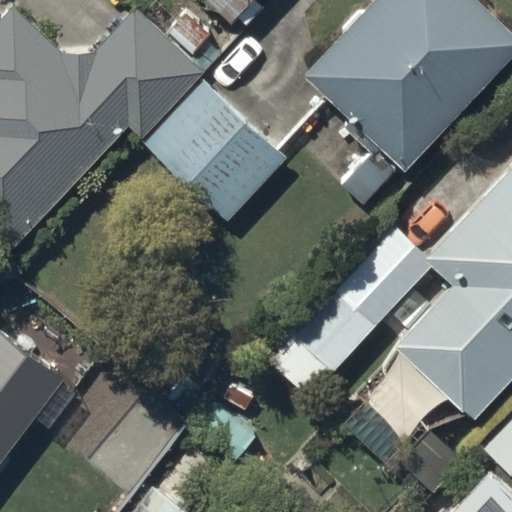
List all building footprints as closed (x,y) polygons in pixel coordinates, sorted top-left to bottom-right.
[(145,127),(201,62),(131,1),(89,49),(78,39),(72,46),(18,0),(8,0),(0,10),(0,238),(7,245),(125,110),(145,127)] [(217,0),(230,12),(237,5),(244,12),(255,0),(217,0)] [(406,156),(511,40),(511,20),(489,0),(367,0),(307,65),(406,156)] [(290,149),(207,73),(147,138),(230,214),(290,149)] [(478,409),(511,371),(511,152),(427,246),(453,270),(395,334),(478,409)] [(307,388),(429,257),(392,223),(271,355),(307,388)] [(0,448),(64,365),(0,316),(0,448)] [(259,429),(188,367),(166,391),(237,453),(259,429)] [(461,449),(428,417),(400,447),(432,479),(461,449)] [(511,511),(511,479),(486,455),(432,511),(511,511)] [(150,482),(128,511),(190,511),(192,511),(150,482)]
